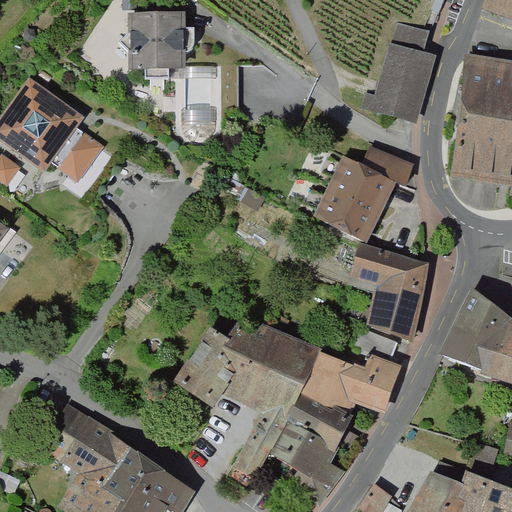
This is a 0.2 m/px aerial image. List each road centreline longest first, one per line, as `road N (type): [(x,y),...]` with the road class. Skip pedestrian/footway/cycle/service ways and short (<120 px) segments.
road 1 (residential): [(339,511),(445,323),(458,263),(452,237)]
road 2 (residential): [(0,358),(62,377),(165,451),(230,511)]
road 3 (residential): [(452,237),(431,158),(444,79),(474,0)]
